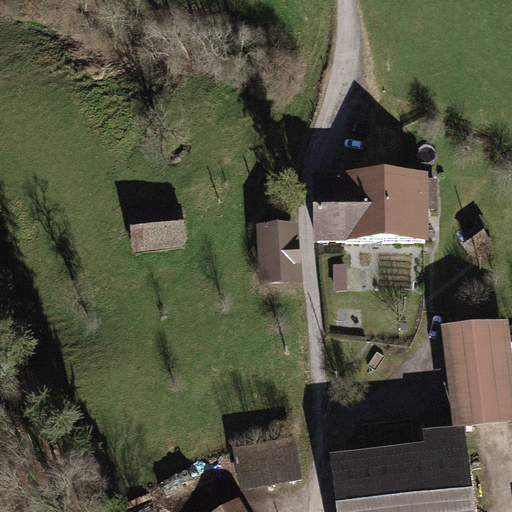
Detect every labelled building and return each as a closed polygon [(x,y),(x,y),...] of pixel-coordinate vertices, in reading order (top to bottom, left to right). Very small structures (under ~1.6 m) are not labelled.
[(430,179),(315,182),(317,250),(430,246),(430,179)] [(182,208),(129,213),(133,257),(186,252),(182,208)] [(300,229),(257,232),(260,290),(303,288),(300,229)] [(511,349),(510,331),(442,339),(454,436),(463,435),(511,429),(511,349)] [(426,454),(332,464),(338,511),(473,511),(463,435),(454,436),(424,439),(426,454)] [(293,456),(237,463),(243,501),(298,493),(293,456)]
